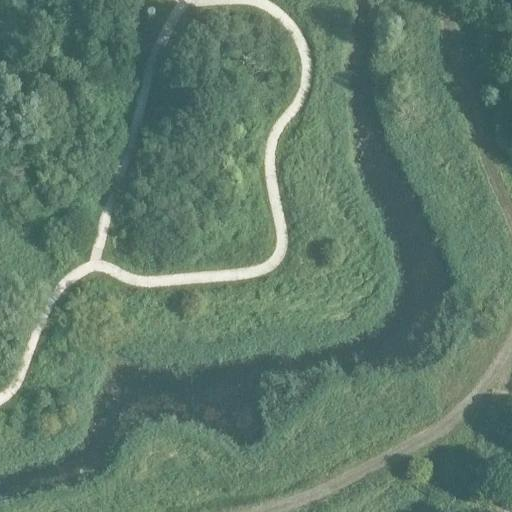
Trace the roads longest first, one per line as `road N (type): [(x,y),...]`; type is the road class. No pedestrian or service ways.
road 1 (track): [(196,511),(277,496),(421,430),(478,396),(511,333)]
road 2 (track): [(511,231),(479,165),(453,51),(452,0)]
